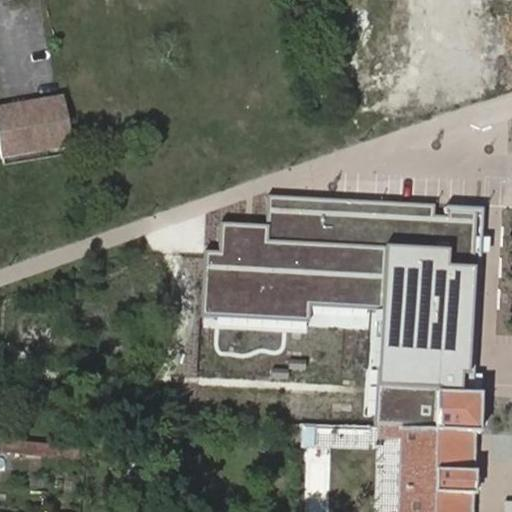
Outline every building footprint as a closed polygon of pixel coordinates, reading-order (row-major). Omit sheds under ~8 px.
[(290,34),(309,28),(302,4),(282,10),(290,34)] [(305,109),(329,104),(329,93),(303,98),(305,109)] [(63,98),(0,109),(0,145),(2,159),(73,147),(63,98)] [(481,206),(270,195),(268,224),(223,222),(221,252),(204,251),(201,315),(309,321),(310,305),(381,308),(375,430),(435,433),(437,394),(461,395),(462,373),(472,373),(481,206)] [(461,395),(437,394),(435,433),(431,511),(479,511),(484,396),(461,395)] [(431,511),(435,433),(427,433),(381,430),(375,430),(374,440),(394,442),(390,511),(431,511)] [(3,442),(19,444),(20,435),(3,433),(3,442)] [(18,454),(19,444),(3,442),(1,453),(18,454)] [(47,456),(48,446),(19,444),(18,454),(47,456)]
